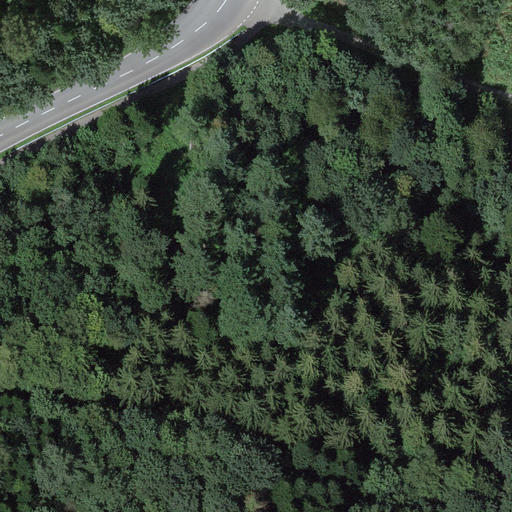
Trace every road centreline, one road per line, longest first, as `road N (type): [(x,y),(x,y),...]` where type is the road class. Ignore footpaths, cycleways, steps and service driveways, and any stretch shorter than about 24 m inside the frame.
road 1 (track): [(511,100),(252,0)]
road 2 (tertiary): [(0,134),(112,80),(216,18),(228,0)]
